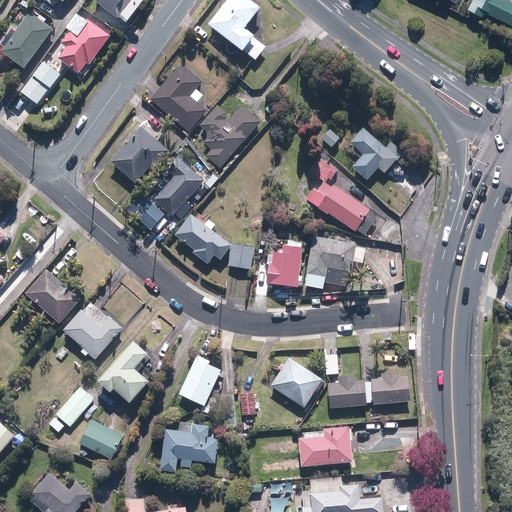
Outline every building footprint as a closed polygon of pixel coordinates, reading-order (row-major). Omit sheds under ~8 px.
[(64,4),(67,0),(44,0),(53,8),(60,1),(64,4)] [(93,0),(93,1),(119,20),(120,19),(127,25),(144,2),(140,0),(93,0)] [(227,0),(208,26),(228,40),(227,41),(242,52),(243,51),(255,61),(265,48),(252,38),(253,37),(244,30),(260,8),(249,0),(227,0)] [(482,16),(484,11),(511,25),(511,0),(470,0),(467,9),(482,16)] [(53,31),(30,14),(1,53),(25,70),(53,31)] [(88,21),(77,36),(72,32),(63,44),(68,48),(59,61),(79,75),(87,64),(90,66),(111,38),(88,21)] [(51,91),(61,77),(43,64),(21,94),(38,106),(49,90),(51,91)] [(207,112),(190,97),(203,83),(186,68),(176,68),(168,78),(149,100),(189,133),(207,112)] [(227,122),(226,121),(226,114),(217,106),(200,126),(206,132),(207,139),(203,143),(212,150),(206,157),(220,169),(261,123),(252,115),(242,106),(227,122)] [(136,184),(150,168),(153,170),(169,152),(141,128),(111,162),(136,184)] [(351,168),(367,181),(378,168),(384,174),(396,159),(398,160),(403,153),(391,143),(386,149),(362,129),(349,144),(362,155),(351,168)] [(339,138),(329,130),(322,140),(332,148),(339,138)] [(172,217),(204,181),(177,157),(166,170),(172,175),(170,177),(172,179),(153,200),(172,217)] [(337,171),(317,158),(308,171),(325,182),(328,178),(331,180),(337,171)] [(369,211),(333,186),(331,188),(324,183),(318,193),(313,189),(306,200),(327,214),(328,213),(355,231),(356,230),(364,235),(377,217),(369,212),(369,211)] [(165,216),(141,194),(125,211),(150,232),(165,216)] [(207,264),(214,256),(220,260),(232,246),(190,214),(179,229),(175,235),(194,250),(192,253),(207,264)] [(313,237),(306,275),(307,275),(305,286),(322,289),(324,283),(346,287),(349,272),(351,272),(356,245),(313,237)] [(254,247),(232,244),(229,266),(251,269),(254,247)] [(272,264),(269,263),(266,284),(297,287),(302,248),(283,246),(282,254),(273,253),(272,264)] [(22,261),(29,252),(23,247),(16,255),(22,261)] [(81,299),(47,270),(26,295),(60,324),(81,299)] [(110,318),(102,327),(81,310),(63,331),(96,359),(122,329),(110,318)] [(134,369),(148,354),(134,342),(98,382),(111,393),(114,389),(130,403),(149,382),(134,369)] [(337,355),(325,356),(327,375),(339,374),(337,355)] [(220,370),(195,358),(179,395),(204,406),(220,370)] [(289,358),(271,386),(304,408),(322,380),(289,358)] [(371,380),(373,405),(410,401),(407,377),(399,378),(399,372),(381,374),(382,379),(371,380)] [(356,381),(355,376),(338,378),(338,383),(327,384),(329,409),(366,405),(364,381),(356,381)] [(70,427),(94,400),(80,388),(56,415),(70,427)] [(254,393),(240,394),(242,415),(256,414),(254,393)] [(237,427),(234,395),(220,396),(223,428),(237,427)] [(65,426),(55,417),(49,423),(59,432),(65,426)] [(123,435),(92,420),(80,444),(111,459),(123,435)] [(0,453),(15,436),(0,422),(0,453)] [(191,468),(192,461),(215,463),(218,439),(208,438),(209,426),(193,424),(192,433),(165,429),(160,470),(176,472),(177,459),(181,460),(180,467),(191,468)] [(298,439),(301,467),(352,462),(349,427),(323,429),(324,436),(298,439)] [(75,511),(91,494),(77,481),(69,489),(51,473),(28,497),(44,511),(75,511)] [(309,491),(302,491),(303,507),(302,508),(302,511),(383,511),(382,497),(360,499),(358,484),(342,486),(341,477),(310,480),(311,493),(309,493),(309,491)] [(262,492),(261,484),(248,485),(249,493),(262,492)] [(144,511),(143,499),(132,500),(123,501),(124,511),(144,511)]
